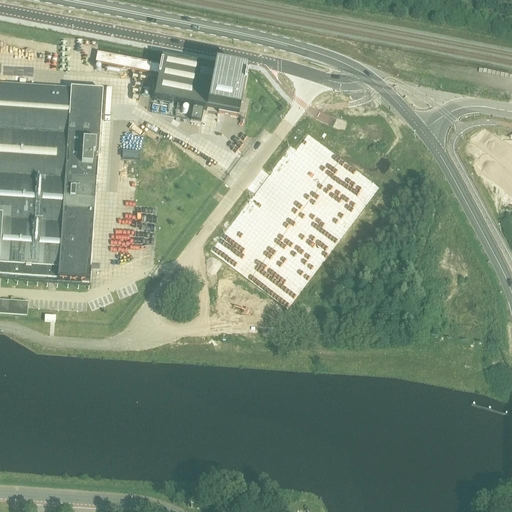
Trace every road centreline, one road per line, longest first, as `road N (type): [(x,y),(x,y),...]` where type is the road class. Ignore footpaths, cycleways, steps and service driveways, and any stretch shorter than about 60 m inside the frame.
road 1 (unclassified): [(0,9),(337,83),(451,141),(511,187)]
road 2 (primary): [(511,161),(418,94),(327,57),(76,0)]
road 3 (tertiary): [(0,496),(164,511)]
